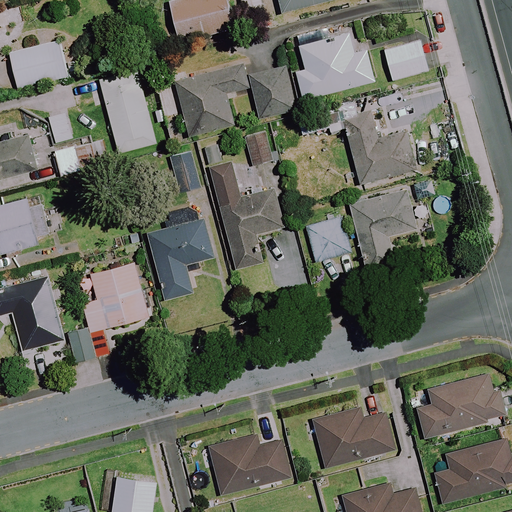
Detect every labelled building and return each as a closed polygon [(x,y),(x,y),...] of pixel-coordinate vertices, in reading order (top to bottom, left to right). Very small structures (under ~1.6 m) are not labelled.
[(235,0),(172,0),(181,39),(241,25),(235,0)] [(280,0),(284,12),(328,0),(280,0)] [(369,41),(363,42),(358,22),(332,29),(330,22),(300,29),(318,95),(379,79),(369,41)] [(423,38),(385,48),(393,79),(431,69),(423,38)] [(59,42),(11,53),(19,92),(68,81),(59,42)] [(284,46),(173,75),(190,139),(235,126),(226,91),(246,86),(255,116),(299,104),(284,46)] [(139,69),(99,80),(121,154),(160,143),(139,69)] [(326,108),(298,116),(303,136),(332,128),(326,108)] [(380,111),(346,120),(361,184),(420,169),(411,130),(386,136),(380,111)] [(69,116),(50,122),(57,145),(76,139),(69,116)] [(266,134),(247,138),(254,167),(273,163),(266,134)] [(0,181),(39,171),(30,137),(0,145),(0,181)] [(95,141),(55,151),(61,177),(101,168),(95,141)] [(219,142),(204,146),(208,166),(224,162),(219,142)] [(197,153),(172,159),(180,195),(205,189),(197,153)] [(274,189),(254,194),(246,164),(235,167),(234,162),(210,168),(237,271),(261,265),(254,237),(284,229),(274,189)] [(399,265),(391,233),(426,224),(416,183),(350,199),(369,273),(399,265)] [(0,254),(42,244),(40,236),(49,234),(43,206),(33,208),(31,198),(0,204),(0,254)] [(308,227),(318,264),(352,256),(343,218),(308,227)] [(163,283),(196,275),(194,266),(215,261),(206,220),(151,233),(163,283)] [(149,320),(136,263),(90,273),(97,302),(85,305),(91,333),(149,320)] [(58,298),(52,276),(0,289),(0,317),(15,314),(24,351),(68,340),(58,298)] [(95,359),(90,333),(71,337),(77,364),(95,359)] [(426,440),(488,424),(487,418),(503,413),(493,373),(432,388),(436,404),(418,408),(426,440)] [(365,421),(361,407),(313,421),(327,468),(398,447),(388,414),(365,421)] [(263,448),(260,433),(209,446),(221,497),(293,479),(284,443),(263,448)] [(444,504),(504,489),(503,484),(511,481),(511,442),(511,438),(448,453),(452,470),(437,473),(444,504)] [(154,511),(159,482),(119,477),(114,511),(154,511)] [(392,496),(387,478),(363,484),(365,493),(344,499),(347,511),(422,511),(416,490),(392,496)]
